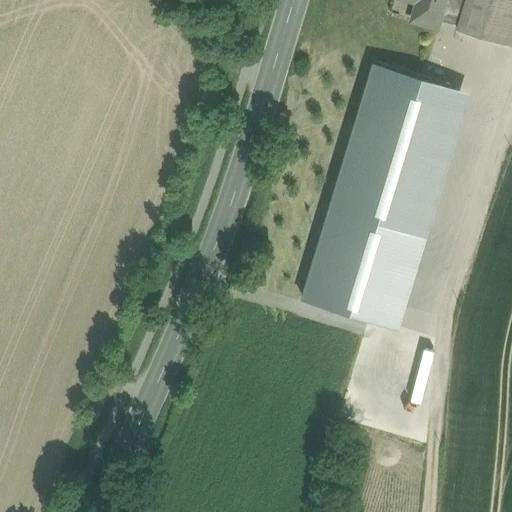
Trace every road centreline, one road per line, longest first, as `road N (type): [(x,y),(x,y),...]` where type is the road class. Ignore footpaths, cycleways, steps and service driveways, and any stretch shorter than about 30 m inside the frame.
road 1 (primary): [(101,511),(187,320),(293,0)]
road 2 (track): [(511,110),(448,301),(433,511)]
